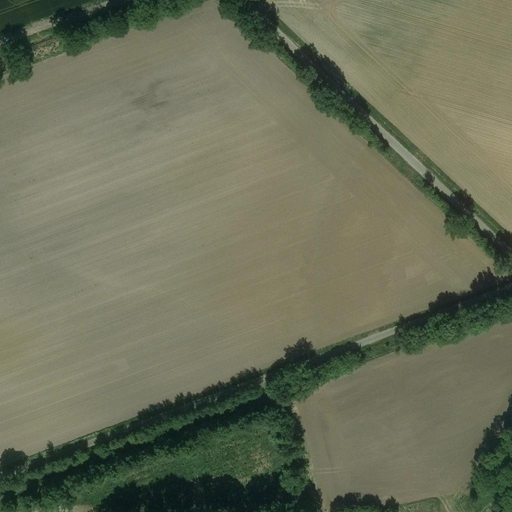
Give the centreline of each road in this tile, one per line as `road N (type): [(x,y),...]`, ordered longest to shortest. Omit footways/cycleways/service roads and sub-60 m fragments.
road 1 (unclassified): [(511,286),(0,476)]
road 2 (unclassified): [(242,0),(511,254)]
